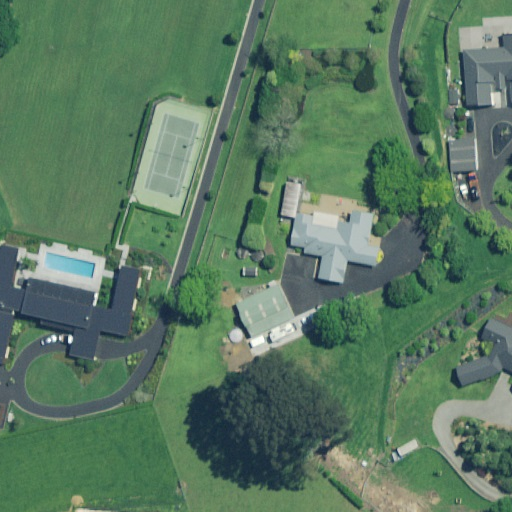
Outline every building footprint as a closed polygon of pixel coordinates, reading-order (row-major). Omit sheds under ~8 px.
[(511,103),(511,35),(506,36),(506,49),(464,51),(467,107),(493,106),(492,91),(509,90),(509,104),(511,103)] [(450,172),(477,171),(476,139),(449,140),(450,172)] [(374,217),(353,213),(352,219),(316,212),(316,215),(298,212),(292,243),(306,246),(305,252),(324,256),(319,278),(344,283),(348,262),(376,267),(380,250),(368,247),(374,217)] [(22,250),(5,246),(3,258),(0,257),(0,363),(4,364),(16,312),(44,318),(43,325),(77,332),(72,355),(94,360),(101,331),(127,336),(141,271),(123,267),(114,309),(95,305),(98,293),(33,279),(30,292),(14,288),(22,250)] [(296,317),(279,284),(237,305),(253,338),(296,317)] [(455,368),(461,387),(500,376),(502,369),(511,372),(511,327),(489,319),(486,325),(481,339),(493,344),(488,357),(455,368)] [(395,444),(401,456),(420,447),(414,435),(395,444)]
